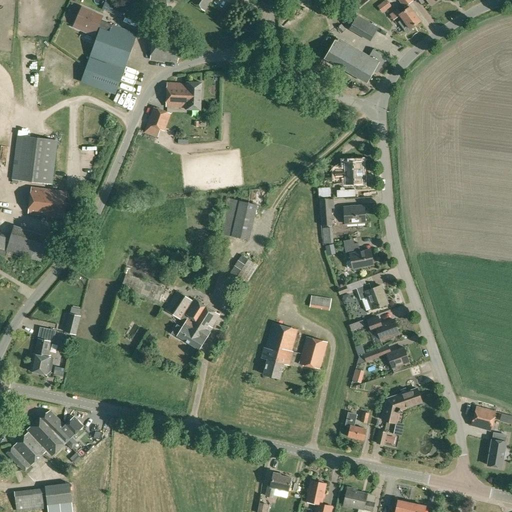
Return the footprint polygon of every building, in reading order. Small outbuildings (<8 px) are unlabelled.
[(205,11),(211,0),(191,0),(190,2),(205,11)] [(387,0),(384,0),(377,6),(382,13),(392,6),(387,0)] [(125,9),(105,1),(102,9),(121,17),(125,9)] [(358,2),(351,8),(354,12),(361,6),(358,2)] [(420,21),(409,5),(399,12),(396,8),(388,14),(390,17),(392,16),(394,19),(400,15),(405,22),(400,24),(407,33),(412,29),(411,28),(420,21)] [(115,95),(137,33),(100,21),(102,17),(81,8),(73,26),(93,35),(93,36),(97,37),(81,82),(115,95)] [(370,41),(377,29),(356,16),(349,29),(370,41)] [(41,40),(41,31),(31,31),(31,40),(41,40)] [(179,59),(184,42),(183,41),(183,38),(154,35),(150,59),(177,63),(178,59),(179,59)] [(369,56),(336,38),(325,58),(366,83),(373,71),(377,74),(387,57),(373,49),(369,56)] [(126,81),(138,84),(139,77),(127,75),(126,81)] [(200,109),(201,83),(187,82),(186,84),(167,83),(167,107),(185,107),(185,109),(200,109)] [(153,107),(144,132),(156,137),(158,138),(161,129),(165,131),(171,114),(153,107)] [(17,135),(11,179),(52,184),(58,140),(17,135)] [(362,183),(361,161),(344,162),(345,169),(335,169),(335,178),(338,178),(339,184),(345,184),(362,183)] [(331,198),(330,187),(318,188),(318,197),(319,197),(319,199),(331,198)] [(37,215),(40,189),(31,188),(28,214),(37,215)] [(46,216),(49,190),(40,189),(37,215),(46,216)] [(54,217),(58,190),(49,190),(46,216),(54,217)] [(58,190),(54,217),(63,218),(66,191),(58,190)] [(250,240),(258,205),(239,201),(228,198),(220,233),(231,236),(250,240)] [(331,198),(319,199),(321,226),(333,225),(331,198)] [(345,224),(366,222),(364,206),(344,207),(345,224)] [(41,262),(48,236),(13,225),(10,237),(1,234),(0,237),(0,254),(5,256),(6,251),(7,252),(6,256),(12,258),(13,253),(41,262)] [(354,243),(353,238),(343,241),(344,246),(346,255),(350,254),(351,260),(347,261),(346,263),(347,268),(349,269),(353,268),(353,269),(374,264),(370,250),(360,252),(358,243),(354,243)] [(243,288),(257,264),(241,254),(226,278),(243,288)] [(158,304),(164,288),(126,274),(120,290),(158,304)] [(348,291),(357,288),(354,282),(346,285),(338,289),(340,295),(348,291)] [(366,285),(357,288),(360,299),(362,299),(366,310),(371,308),(372,309),(388,303),(381,285),(371,289),(369,284),(366,285)] [(180,319),(193,301),(177,291),(165,310),(180,319)] [(329,311),(331,298),(311,295),(309,307),(321,309),(321,310),(329,311)] [(220,315),(194,299),(193,300),(181,319),(186,322),(182,328),(177,324),(172,333),(177,336),(198,349),(220,315)] [(398,318),(415,314),(413,305),(396,309),(398,318)] [(76,335),(81,316),(68,313),(64,332),(76,335)] [(380,324),(377,316),(368,320),(372,331),(377,330),(380,340),(399,333),(394,319),(380,324)] [(351,331),(365,326),(363,320),(349,325),(351,331)] [(292,351),(297,330),(272,322),(265,348),(263,347),(261,358),(267,359),(264,374),(280,378),(283,364),(284,364),(289,366),(293,351),(292,351)] [(55,330),(40,327),(38,338),(35,354),(34,354),(31,371),(47,375),(50,376),(54,358),(51,357),(51,358),(48,357),(51,341),(47,340),(47,339),(53,340),(55,330)] [(320,369),(328,342),(306,336),(298,364),(320,369)] [(392,369),(409,362),(404,347),(387,354),(392,369)] [(379,349),(365,354),(358,356),(356,365),(366,361),(366,362),(382,356),(379,349)] [(356,379),(365,382),(369,370),(360,367),(356,379)] [(396,423),(399,410),(421,402),(417,389),(387,399),(382,420),(396,423)] [(491,431),(496,411),(476,406),(471,426),(491,431)] [(62,427),(61,425),(63,423),(51,410),(42,417),(27,430),(29,432),(6,453),(24,472),(46,450),(52,455),(83,426),(74,417),(62,427)] [(363,440),(366,429),(354,426),(357,414),(348,412),(345,426),(350,427),(348,436),(363,440)] [(367,423),(369,413),(362,412),(360,421),(367,423)] [(511,416),(502,413),(500,420),(511,423),(511,416)] [(384,445),(387,432),(379,430),(376,443),(384,445)] [(502,467),(506,442),(506,436),(492,433),(491,440),(492,440),(487,464),(502,467)] [(81,463),(85,457),(79,453),(76,459),(81,463)] [(288,491),(291,478),(280,475),(280,474),(274,472),(271,485),(267,484),(265,496),(273,498),(275,488),(288,491)] [(324,484),(323,481),(319,480),(316,482),(311,481),(306,501),(316,503),(314,511),(331,511),(333,506),(322,504),(326,484),(324,484)] [(73,511),(69,482),(45,486),(45,488),(15,491),(16,511),(21,511),(48,509),(48,511),(73,511)] [(372,511),(374,502),(365,500),(367,493),(355,491),(356,489),(347,487),(343,505),(359,509),(358,511),(366,511),(367,510),(372,511)] [(409,511),(411,503),(398,500),(395,511),(409,511)] [(266,511),(268,504),(259,503),(257,511),(266,511)] [(424,511),(426,506),(411,503),(409,511),(424,511)]
